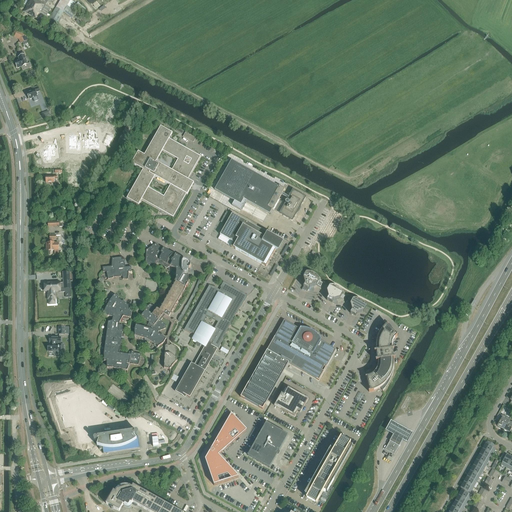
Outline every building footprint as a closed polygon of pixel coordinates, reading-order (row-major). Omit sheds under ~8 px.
[(35,0),(30,0),(24,12),(38,19),(40,17),(45,20),(51,8),(35,0)] [(72,19),(77,14),(72,9),(75,4),(69,0),(61,0),(49,19),(57,24),(64,12),(72,19)] [(24,35),(18,31),(15,36),(20,39),(21,43),(28,41),(26,35),(25,35),(24,35)] [(15,62),(16,65),(15,65),(16,68),(17,68),(17,69),(22,67),(22,68),(23,69),(24,69),(26,68),(27,67),(27,66),(26,65),(28,64),(24,53),(22,54),(22,53),(20,54),(21,56),(18,58),(19,60),(15,62)] [(27,97),(28,100),(29,99),(29,100),(33,98),(34,102),(38,100),(36,93),(40,92),(38,86),(32,88),(33,91),(27,94),(27,95),(27,96),(27,97)] [(143,170),(127,199),(138,205),(142,200),(173,217),(186,194),(187,195),(194,183),(188,180),(201,157),(169,139),(172,133),(161,126),(144,155),(138,152),(131,164),(143,170)] [(196,139),(185,133),(183,137),(193,143),(196,139)] [(50,154),(45,154),(45,158),(44,158),(45,161),(54,161),(53,154),(53,152),(54,152),(54,150),(62,150),(62,143),(49,144),(49,150),(50,150),(50,154)] [(279,186),(279,187),(231,160),(215,190),(241,205),(244,200),(270,214),(272,210),(273,210),(285,189),(279,186)] [(280,214),(292,220),(305,198),(293,191),(280,214)] [(231,247),(266,267),(280,241),(232,214),(220,235),(233,243),(231,247)] [(47,247),(46,247),(46,249),(47,250),(47,251),(59,251),(58,243),(54,243),(54,240),(56,240),(56,235),(50,235),(50,240),(50,243),(47,243),(47,247)] [(163,344),(166,339),(167,339),(167,344),(165,346),(164,369),(170,370),(176,362),(176,347),(171,344),(171,345),(169,344),(170,335),(174,324),(175,321),(176,321),(175,321),(173,320),(174,318),(173,320),(171,320),(169,318),(188,284),(188,280),(190,279),(191,264),(189,263),(156,244),(146,250),(146,259),(162,265),(165,269),(170,266),(172,268),(172,272),(173,273),(173,276),(174,275),(176,276),(176,280),(159,310),(150,305),(147,306),(145,310),(146,310),(141,316),(149,323),(146,328),(136,325),(134,330),(135,338),(139,338),(140,337),(144,339),(145,340),(148,342),(150,341),(154,344),(154,345),(157,348),(163,344)] [(102,272),(106,272),(107,280),(106,280),(105,281),(104,281),(105,281),(106,281),(107,280),(108,280),(113,278),(123,277),(123,280),(128,280),(129,280),(130,281),(132,281),(130,280),(129,280),(128,280),(128,272),(133,272),(133,271),(132,271),(131,267),(125,267),(125,264),(124,262),(125,261),(124,260),(122,260),(121,258),(122,258),(122,257),(112,258),(111,258),(112,258),(111,267),(103,268),(103,272),(102,272)] [(63,272),(62,272),(63,272),(64,289),(70,288),(69,272),(63,272)] [(305,284),(303,287),(308,290),(310,287),(316,285),(319,280),(318,278),(316,276),(314,274),(312,273),(309,273),(307,272),(306,273),(303,278),(305,284)] [(55,288),(59,288),(59,280),(44,280),(44,288),(47,288),(47,295),(55,295),(55,288)] [(218,350),(221,343),(225,336),(228,329),(232,322),(236,315),(240,309),(244,302),(248,296),(223,282),(220,287),(221,288),(220,291),(217,289),(214,287),(212,286),(209,285),(208,286),(209,286),(209,287),(184,330),(191,334),(191,333),(195,335),(192,340),(205,347),(201,353),(194,365),(191,364),(175,392),(180,395),(181,393),(190,398),(205,371),(218,349),(218,350)] [(330,286),(327,291),(328,297),(327,300),(332,303),(333,300),(340,298),(343,293),(341,290),(339,289),(337,287),(335,286),(333,286),(330,286)] [(114,295),(110,300),(107,299),(105,303),(106,303),(105,306),(106,307),(106,308),(103,314),(108,317),(108,316),(113,318),(112,321),(108,322),(105,348),(104,354),(104,361),(107,361),(107,368),(113,368),(117,370),(121,369),(127,371),(129,364),(138,365),(140,359),(141,354),(134,353),(134,352),(131,351),(131,354),(128,354),(128,355),(119,354),(121,340),(122,340),(123,337),(124,337),(124,334),(123,333),(123,326),(119,326),(120,323),(123,317),(131,318),(132,312),(129,310),(130,308),(123,301),(122,302),(118,299),(119,298),(114,295)] [(353,299),(350,304),(352,311),(350,314),(355,316),(357,313),(363,312),(366,306),(365,305),(365,304),(363,302),(361,301),(359,300),(358,299),(356,299),(353,299)] [(320,341),(319,340),(318,339),(317,338),(316,337),(316,336),(315,335),(314,334),(313,334),(312,333),(311,332),(310,332),(308,331),(307,331),(306,331),(305,330),(304,330),(302,330),(301,330),(300,329),(284,320),(275,337),(274,337),(273,340),(268,348),(266,351),(267,351),(266,352),(249,383),(248,383),(246,387),(243,394),(243,393),(240,397),(244,399),(259,407),(259,408),(263,410),(265,405),(288,364),(288,363),(316,379),(319,381),(327,366),(336,350),(320,341)] [(387,325),(385,326),(384,328),(383,329),(381,331),(380,330),(379,330),(380,330),(379,333),(378,335),(377,338),(377,340),(376,342),(376,345),(376,348),(376,351),(375,352),(376,353),(377,355),(376,356),(375,357),(376,358),(377,358),(377,360),(377,362),(378,361),(378,363),(378,365),(377,368),(377,369),(376,370),(374,371),(371,374),(371,373),(372,375),(371,376),(370,376),(368,377),(367,377),(366,377),(366,378),(367,378),(369,391),(369,392),(371,392),(373,391),(375,390),(376,390),(379,389),(380,388),(382,391),(383,391),(383,390),(384,389),(386,387),(387,385),(389,382),(391,378),(391,375),(392,373),(393,370),(393,367),(393,359),(394,359),(394,358),(393,358),(392,350),(393,350),(392,349),(391,349),(391,348),(391,346),(392,343),(393,342),(394,340),(395,340),(394,339),(395,337),(397,336),(397,335),(396,336),(387,325)] [(59,347),(59,343),(61,343),(60,338),(53,338),(50,338),(50,343),(50,345),(48,345),(48,351),(59,351),(59,349),(59,347)] [(282,394),(281,394),(278,399),(279,400),(275,406),(284,411),(284,412),(294,418),(298,411),(300,412),(303,407),(304,407),(308,400),(295,392),(294,393),(288,389),(285,394),(284,396),(282,394)] [(247,430),(231,413),(205,460),(214,486),(238,477),(218,455),(247,430)] [(497,426),(503,430),(508,421),(505,419),(506,418),(501,415),(499,419),(501,420),(497,426)] [(393,435),(390,441),(399,446),(402,440),(407,443),(412,433),(390,420),(385,430),(393,435)] [(508,421),(503,430),(509,433),(511,430),(511,421),(511,423),(508,421)] [(248,454),(247,456),(257,461),(269,468),(277,454),(276,453),(276,452),(277,453),(278,451),(277,451),(278,450),(279,451),(288,435),(273,427),(266,423),(248,454)] [(104,436),(101,436),(101,435),(99,435),(99,436),(97,437),(98,438),(96,438),(95,438),(94,438),(94,440),(95,441),(96,441),(97,441),(97,440),(99,441),(97,446),(99,446),(100,450),(103,449),(103,453),(104,453),(104,452),(139,447),(139,448),(140,448),(138,437),(135,437),(133,435),(134,435),(134,434),(135,435),(136,435),(137,434),(138,434),(138,433),(137,432),(135,431),(134,432),(134,433),(133,428),(104,432),(104,436)] [(316,502),(317,503),(323,491),(326,492),(326,493),(352,447),(352,446),(349,445),(350,443),(349,443),(340,438),(341,438),(340,438),(333,450),(330,448),(304,494),(305,494),(307,495),(306,497),(307,497),(316,502)] [(384,451),(393,456),(399,446),(390,441),(384,451)] [(483,447),(481,449),(492,455),(495,449),(494,448),(489,445),(486,444),(484,447),(483,447)] [(481,451),(479,455),(489,460),(492,455),(481,449),(480,451),(481,451)] [(476,458),(475,460),(486,466),(489,460),(479,455),(477,458),(476,458)] [(501,465),(506,468),(511,458),(511,457),(510,456),(510,457),(506,455),(503,461),(501,465)] [(475,462),(473,466),(483,471),(486,466),(475,460),(474,462),(475,462)] [(470,469),(469,471),(480,477),(483,471),(473,466),(471,469),(470,469)] [(467,477),(476,482),(480,477),(469,471),(468,473),(469,473),(467,477)] [(464,480),(463,482),(473,488),(476,482),(467,477),(465,480),(464,480)] [(473,488),(463,482),(462,484),(463,484),(461,488),(470,493),(473,488)] [(116,511),(120,511),(123,508),(126,510),(127,510),(128,511),(129,511),(130,510),(131,510),(131,509),(133,507),(132,506),(133,505),(145,511),(176,511),(168,507),(134,488),(133,488),(133,487),(131,486),(128,486),(127,485),(126,485),(125,485),(124,485),(123,486),(122,486),(120,487),(119,487),(118,488),(117,489),(117,490),(116,491),(114,493),(107,506),(112,509),(112,511),(115,511),(116,511)] [(458,493),(457,495),(468,501),(471,496),(462,490),(459,494),(458,493)] [(457,498),(455,501),(465,507),(468,501),(457,495),(456,497),(457,498)] [(452,504),(451,506),(460,511),(461,511),(465,507),(455,501),(453,505),(452,504)]
